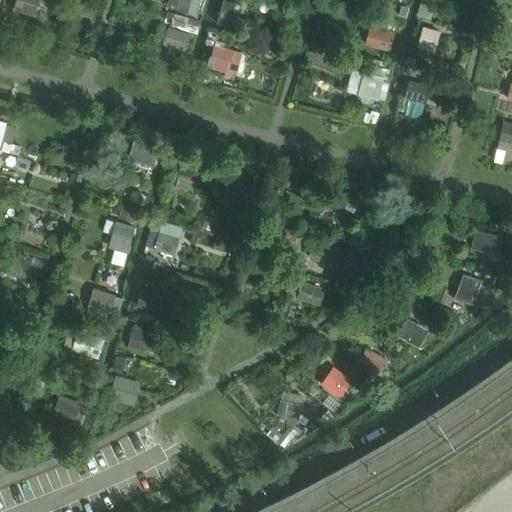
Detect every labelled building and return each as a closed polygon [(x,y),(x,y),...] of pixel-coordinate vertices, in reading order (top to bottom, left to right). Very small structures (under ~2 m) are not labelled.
[(38,16),(42,0),(17,0),(14,9),(38,16)] [(197,15),(201,0),(170,0),(168,7),(197,15)] [(236,28),(242,5),(226,0),(224,0),(218,23),(236,28)] [(390,51),(395,32),(370,25),(364,44),(390,51)] [(187,51),(192,34),(170,27),(164,44),(187,51)] [(433,50),(439,31),(422,27),(417,46),(433,50)] [(227,72),(233,51),(216,45),(210,66),(227,72)] [(376,100),(382,78),(363,73),(358,95),(376,100)] [(426,102),(431,85),(409,79),(405,97),(426,102)] [(511,126),(503,124),(494,162),(505,164),(511,163),(511,126)] [(136,139),(130,159),(156,165),(161,145),(136,139)] [(203,159),(182,154),(177,172),(198,177),(203,159)] [(352,218),(357,201),(340,196),(335,213),(352,218)] [(390,240),(394,222),(385,220),(386,216),(374,213),(368,235),(390,240)] [(130,248),(136,226),(118,221),(112,243),(130,248)] [(476,230),(471,248),(494,253),(498,235),(476,230)] [(176,255),(181,238),(160,232),(155,249),(176,255)] [(333,265),(338,248),(315,242),(311,259),(333,265)] [(464,274),(455,299),(472,305),(481,280),(464,274)] [(322,306),(327,288),(303,281),(298,299),(322,306)] [(111,313),(117,294),(95,287),(89,307),(111,313)] [(160,313),(165,298),(144,291),(139,306),(160,313)] [(407,321),(400,334),(420,345),(427,332),(407,321)] [(160,336),(151,334),(133,329),(128,347),(156,354),(160,336)] [(99,358),(105,340),(80,332),(74,350),(99,358)] [(359,361),(379,372),(387,359),(367,348),(359,361)] [(331,369),(321,383),(338,394),(347,380),(331,369)] [(136,406),(142,383),(119,377),(112,400),(136,406)] [(75,424),(82,403),(61,396),(54,416),(75,424)] [(298,423),(302,405),(280,400),(276,417),(298,423)]
